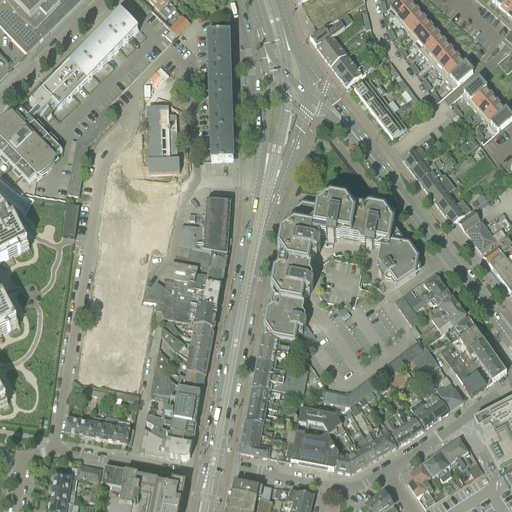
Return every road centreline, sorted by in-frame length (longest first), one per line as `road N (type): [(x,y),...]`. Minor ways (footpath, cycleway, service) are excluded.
road 1 (unclassified): [(51,450),(103,161),(127,137),(134,89),(168,53),(190,73),(196,181),(247,183)]
road 2 (secondary): [(268,183),(211,472)]
road 3 (secondary): [(500,328),(345,124)]
road 4 (unclassified): [(234,0),(251,76),(247,183)]
road 5 (residential): [(211,472),(192,477),(51,450)]
road 6 (residential): [(383,473),(511,389)]
road 7 (secondary): [(260,34),(268,183)]
road 8 (residential): [(0,100),(105,0)]
